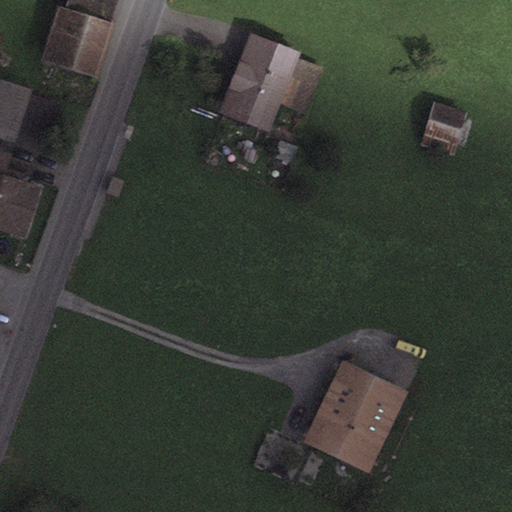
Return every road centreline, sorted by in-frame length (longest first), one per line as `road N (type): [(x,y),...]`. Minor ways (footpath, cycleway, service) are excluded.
road 1 (secondary): [(148,0),(44,295)]
road 2 (tertiary): [(44,295),(0,421)]
